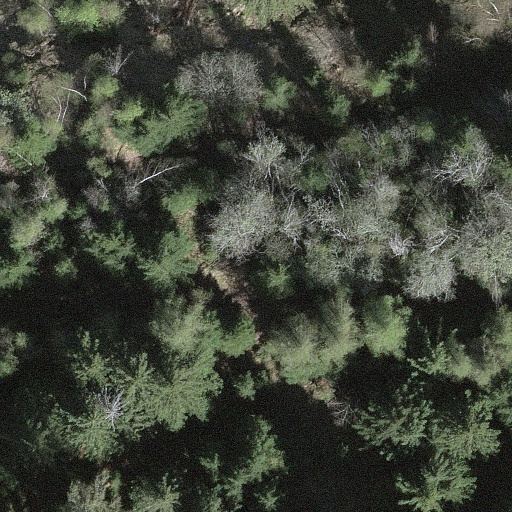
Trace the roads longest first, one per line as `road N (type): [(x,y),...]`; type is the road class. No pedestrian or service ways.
road 1 (track): [(0,170),(173,148),(407,92),(511,53)]
road 2 (track): [(511,280),(185,279),(0,294)]
